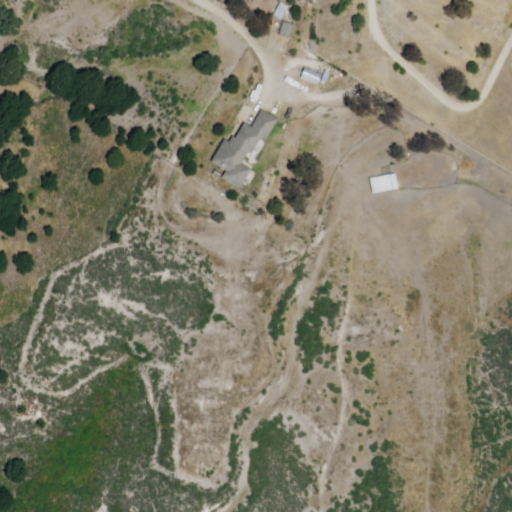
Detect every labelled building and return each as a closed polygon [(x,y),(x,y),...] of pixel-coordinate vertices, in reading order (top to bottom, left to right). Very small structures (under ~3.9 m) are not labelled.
[(284,21),(295,25),(290,39),(279,35),(284,21)] [(300,77),(304,67),(320,74),(316,83),(300,77)] [(319,84),(327,69),(332,71),(324,86),(319,84)] [(261,110),(279,120),(267,142),(261,138),(252,154),(248,151),(242,162),(251,167),(239,188),(206,168),(223,140),(227,143),(230,137),(234,140),(244,124),(250,128),(261,110)] [(395,174),(368,178),(371,193),(397,189),(395,174)]
